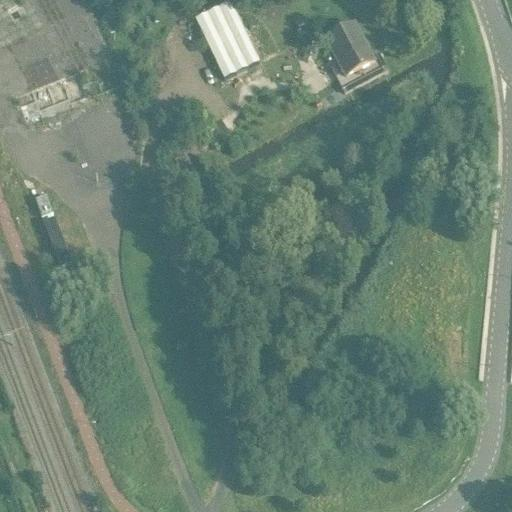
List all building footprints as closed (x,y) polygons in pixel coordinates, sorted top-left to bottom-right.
[(256,59),(229,4),(195,21),(224,82),(236,76),(259,65),(256,59)] [(354,28),(326,43),(346,80),(374,65),(354,28)] [(306,44),(304,57),(316,59),(318,47),(306,44)] [(216,126),(203,135),(212,148),(225,139),(216,126)] [(35,202),(42,220),(53,215),(46,198),(35,202)] [(55,221),(44,226),(61,271),(72,266),(55,221)] [(76,269),(63,274),(66,283),(79,278),(76,269)]
